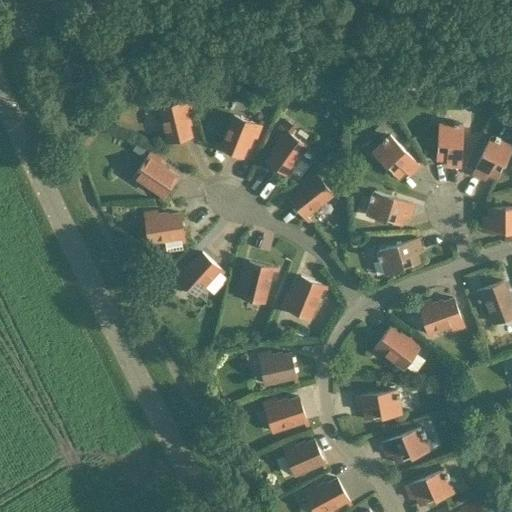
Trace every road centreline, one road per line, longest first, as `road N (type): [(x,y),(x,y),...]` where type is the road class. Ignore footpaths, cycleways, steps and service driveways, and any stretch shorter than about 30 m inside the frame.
road 1 (tertiary): [(211,511),(0,92)]
road 2 (track): [(204,0),(212,40),(247,72),(511,89)]
